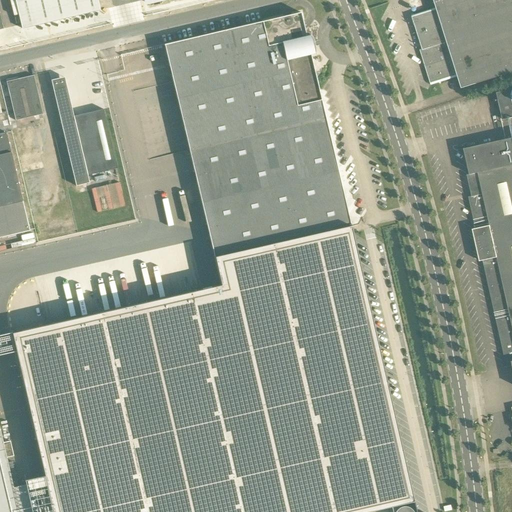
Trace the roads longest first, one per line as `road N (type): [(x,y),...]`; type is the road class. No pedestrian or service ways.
road 1 (secondary): [(347,0),(433,255),(476,511)]
road 2 (unknown): [(0,282),(154,230),(148,174),(105,38)]
road 3 (unclassified): [(0,63),(265,0)]
